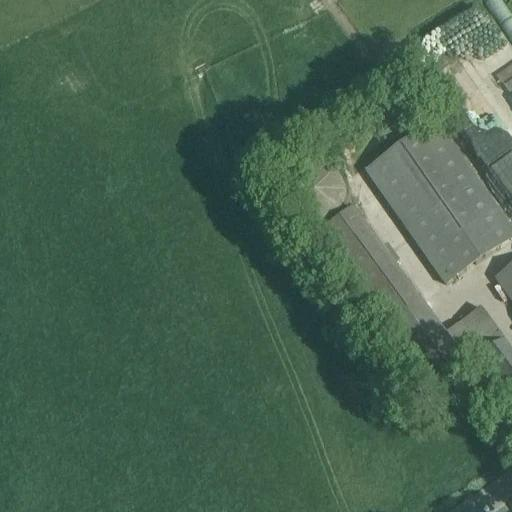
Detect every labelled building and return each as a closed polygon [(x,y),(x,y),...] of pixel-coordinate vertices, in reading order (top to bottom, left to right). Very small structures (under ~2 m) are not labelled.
[(464,23),(442,37),(459,64),(447,71),(473,111),(492,99),(511,130),(511,57),(487,18),(468,30),(464,23)] [(445,288),(511,240),(511,231),(437,123),(365,173),(445,288)] [(292,172),(285,196),(296,218),(320,224),(341,213),(348,189),(337,169),(313,162),(292,172)] [(511,350),(481,308),(447,333),(354,208),(313,239),(429,396),(482,356),(511,396),(511,350)] [(511,269),(497,281),(511,300),(511,269)]
